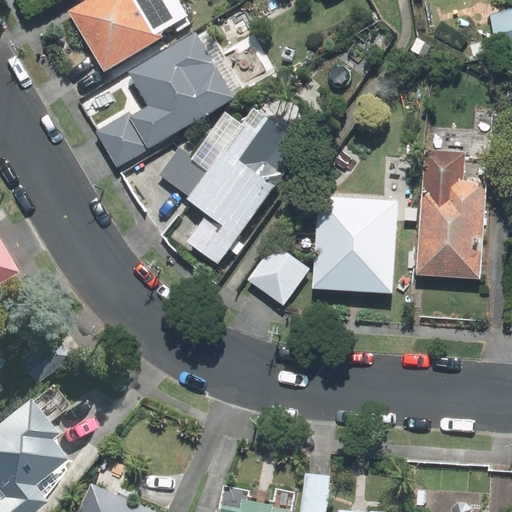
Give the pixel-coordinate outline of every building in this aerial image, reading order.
[(97,0),(72,15),(107,75),(161,44),(158,38),(192,18),(180,0),(97,0)] [(259,26),(248,7),(220,23),(230,42),(259,26)] [(511,11),(492,17),(502,58),(511,55),(511,11)] [(226,108),(207,75),(219,68),(201,36),(132,76),(151,110),(133,120),(151,151),(226,108)] [(162,177),(193,200),(190,204),(199,210),(175,243),(217,274),(279,190),(299,162),(282,149),(291,136),(258,111),(246,127),(229,115),(196,161),(182,150),(162,177)] [(511,118),(496,118),(494,157),(511,157),(511,118)] [(419,278),(484,283),(491,185),(468,183),(470,156),(429,153),(427,181),(419,278)] [(316,292),(397,297),(403,205),(322,199),(316,292)] [(0,283),(17,274),(0,244),(0,283)] [(287,309),(313,271),(277,246),(250,283),(287,309)] [(18,361),(36,384),(70,358),(52,336),(18,361)] [(0,511),(34,511),(45,504),(31,486),(64,462),(49,442),(56,437),(29,401),(0,422),(0,497),(2,500),(0,501),(0,511)] [(330,511),(333,478),(308,476),(304,511),(330,511)] [(154,511),(97,488),(86,511),(154,511)] [(246,502),(244,511),(226,508),(224,511),(286,511),(262,507),(262,505),(246,502)]
